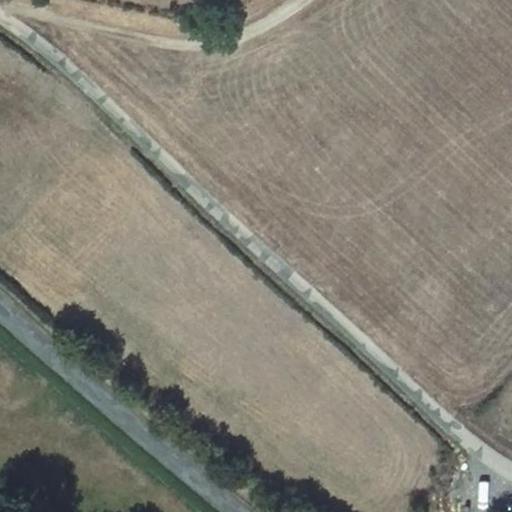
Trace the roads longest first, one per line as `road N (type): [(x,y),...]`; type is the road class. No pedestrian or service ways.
road 1 (unclassified): [(511,467),(450,423),(0,13)]
road 2 (track): [(0,3),(155,40),(224,43),(298,0)]
road 3 (unclassified): [(0,305),(234,511)]
